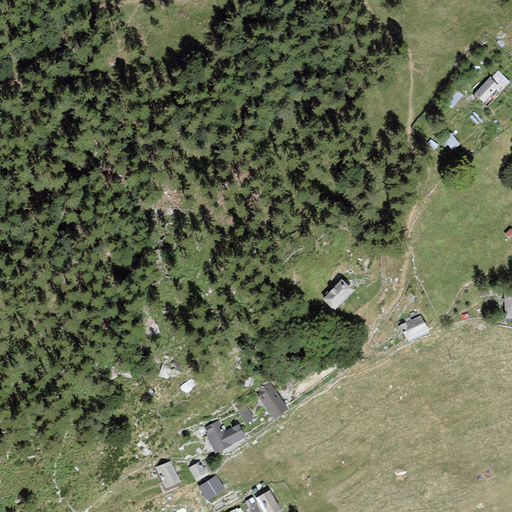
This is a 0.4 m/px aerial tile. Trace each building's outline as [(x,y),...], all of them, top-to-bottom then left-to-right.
[(498,71),(491,78),(499,86),(496,89),(499,93),(509,83),(498,71)] [(490,77),(474,94),(483,103),(496,89),(499,86),(491,78),(490,77)] [(442,102),(451,109),(462,96),(454,88),(442,102)] [(452,151),(460,145),(451,132),(443,138),(452,151)] [(342,280),(322,299),(333,311),(353,292),(342,280)] [(511,289),(503,290),(505,321),(511,320),(511,289)] [(406,322),(400,325),(406,339),(427,330),(421,315),(410,320),(406,322)] [(288,410),(269,382),(255,392),(273,419),(288,410)] [(245,405),(237,410),(245,424),(253,419),(245,405)] [(238,424),(223,431),(218,421),(204,428),(206,433),(204,434),(215,454),(245,438),(238,424)] [(182,484),(170,460),(154,468),(165,492),(182,484)] [(199,462),(188,468),(194,479),(205,474),(199,462)] [(216,475),(198,486),(207,501),(225,490),(216,475)] [(278,511),(281,511),(269,490),(259,496),(267,511),(278,511)] [(267,511),(259,496),(255,498),(263,511),(267,511)] [(257,506),(252,497),(245,502),(245,503),(248,508),(250,511),(258,511),(256,507),(257,506)]
